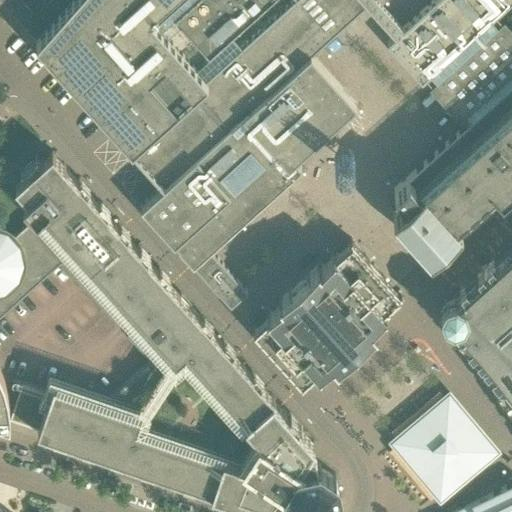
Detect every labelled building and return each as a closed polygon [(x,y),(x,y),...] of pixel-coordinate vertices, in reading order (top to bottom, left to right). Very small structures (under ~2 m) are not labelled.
[(73,0),(35,43),(163,185),(140,205),(230,305),(247,290),(210,249),(301,166),(295,159),(356,104),(311,53),(328,37),(315,24),(333,8),(345,22),(369,0),(73,0)] [(511,0),(432,0),(387,42),(421,80),(430,73),(457,103),(471,119),(393,188),(404,201),(392,212),(430,254),(461,226),(458,222),(495,188),(501,194),(511,184),(511,0)] [(138,324),(127,334),(143,353),(149,360),(106,399),(53,381),(50,390),(22,380),(9,417),(38,426),(37,428),(269,508),(275,499),(284,487),(288,490),(291,502),(291,504),(303,511),(323,511),(328,511),(339,494),(335,474),(318,463),(304,466),(300,462),(314,441),(234,353),(190,304),(177,290),(169,280),(52,150),(41,160),(26,173),(15,183),(27,198),(22,203),(34,216),(31,219),(2,245),(0,243),(0,315),(60,261),(119,326),(130,316),(128,314),(130,312),(143,326),(140,328),(138,324)] [(316,263),(317,264),(308,272),(308,271),(306,273),(307,273),(306,274),(307,275),(292,288),(291,287),(290,288),(290,287),(288,289),(289,289),(280,297),(279,296),(278,298),(280,300),(269,311),(268,310),(266,312),(268,313),(253,327),(252,327),(251,328),(252,330),(253,329),(301,382),(300,383),(301,384),(303,383),(302,382),(318,368),(318,369),(319,371),(321,369),(320,369),(332,358),(337,363),(338,362),(337,361),(346,353),(349,356),(350,354),(365,340),(366,339),(367,340),(368,338),(366,335),(373,328),(374,328),(375,329),(377,327),(372,322),(384,311),(384,312),(386,311),(385,309),(385,310),(384,309),(399,295),(400,296),(401,294),(400,293),(399,293),(352,240),(351,238),(349,240),(350,240),(334,254),(334,253),(333,252),(332,253),(332,254),(320,265),(318,262),(316,263)] [(439,309),(443,319),(453,325),(454,324),(459,329),(457,332),(474,351),(476,353),(488,368),(507,392),(511,399),(511,238),(459,287),(461,290),(456,295),(455,294),(444,298),(439,309)] [(0,407),(9,407),(9,402),(8,396),(7,390),(5,385),(4,379),(2,374),(0,369),(0,407)] [(397,440),(440,490),(491,448),(448,397),(397,440)] [(511,511),(511,481),(462,506),(465,511),(511,511)]
